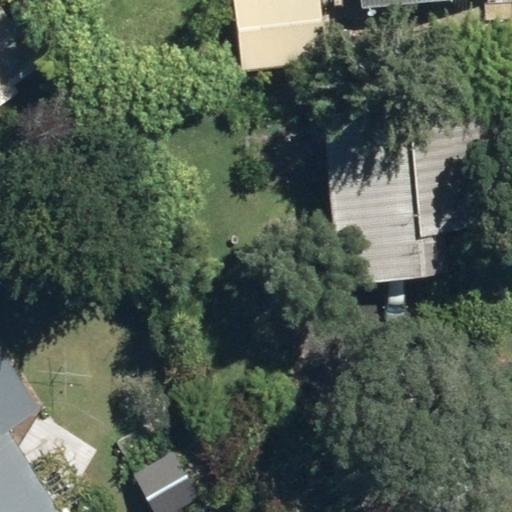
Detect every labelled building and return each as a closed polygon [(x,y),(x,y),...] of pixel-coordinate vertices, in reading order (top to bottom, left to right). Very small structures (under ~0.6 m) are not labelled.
[(0,0),(0,99),(45,71),(0,0)] [(320,53),(312,0),(226,0),(237,66),(320,53)] [(343,0),(345,12),(413,0),(343,0)] [(473,93),(306,108),(321,281),(433,271),(429,231),(485,227),(473,93)] [(0,511),(55,511),(54,510),(82,492),(0,366),(0,511)] [(182,511),(218,482),(150,399),(96,444),(152,511),(182,511)]
